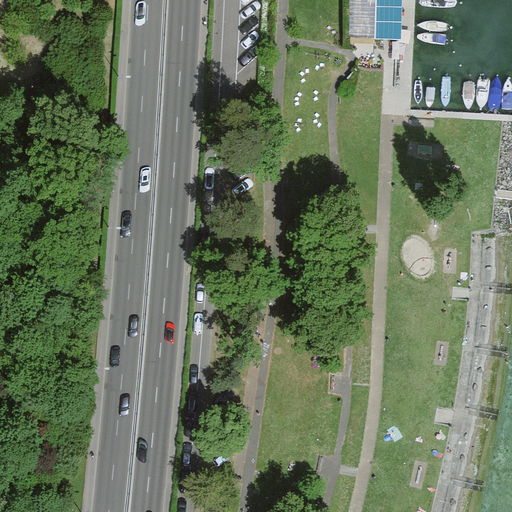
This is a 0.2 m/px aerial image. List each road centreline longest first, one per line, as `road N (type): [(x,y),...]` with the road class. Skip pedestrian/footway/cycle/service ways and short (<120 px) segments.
road 1 (primary): [(148,0),(108,511)]
road 2 (primary): [(150,511),(187,0)]
